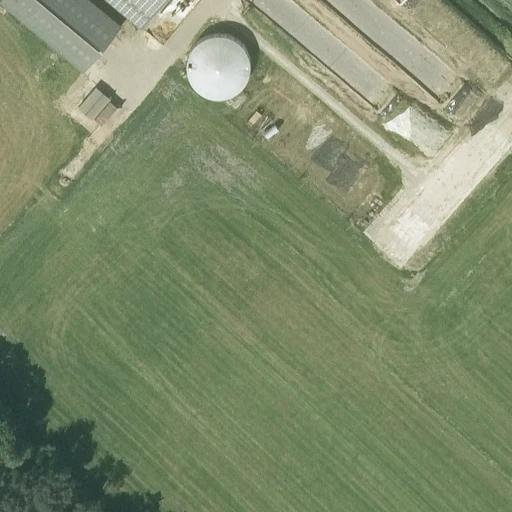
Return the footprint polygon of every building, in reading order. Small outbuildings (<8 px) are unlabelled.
[(121,26),(90,0),(2,0),(85,69),(121,26)] [(107,0),(141,28),(164,0),(107,0)] [(193,46),(191,47),(190,49),(189,51),(189,53),(188,56),(187,58),(187,61),(187,64),(187,68),(187,70),(188,72),(189,75),(191,79),(192,82),(194,85),(197,87),(200,90),(202,91),(206,93),(209,95),(213,96),(217,96),(220,96),(223,96),(227,95),(230,94),(233,93),(237,91),(239,89),(241,87),(243,86),(245,83),(247,80),(248,77),(249,74),(250,71),(251,68),(251,65),(251,62),(251,60),(250,58),(249,54),(249,52),(247,49),(246,47),(245,45),(243,43),(241,40),(239,39),(236,37),(234,36),(231,34),(229,34),(227,33),(225,33),(222,32),(219,32),(217,32),(214,32),(212,33),(209,33),(207,34),(205,35),(203,36),(201,38),(199,39),(197,41),(195,43),(193,46)] [(81,103),(104,122),(122,102),(99,82),(81,103)] [(511,101),(459,156),(482,177),(511,146),(511,101)]
